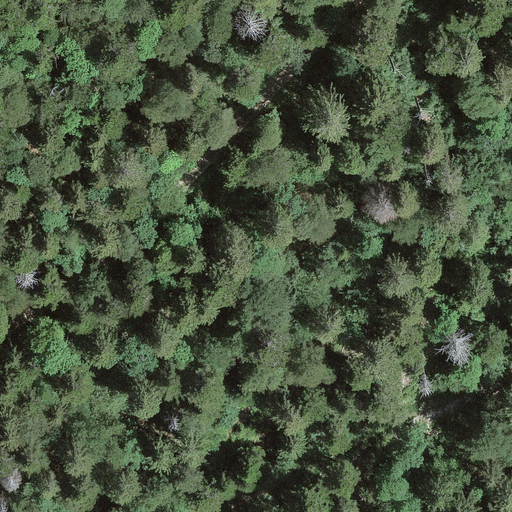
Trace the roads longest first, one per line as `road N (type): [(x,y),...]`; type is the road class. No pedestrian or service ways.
road 1 (track): [(0,331),(121,250),(352,0)]
road 2 (track): [(200,511),(511,374)]
